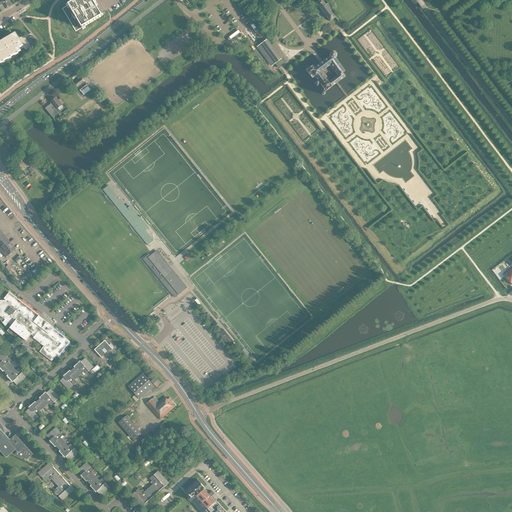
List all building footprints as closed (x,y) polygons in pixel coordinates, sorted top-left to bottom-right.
[(75,0),(62,8),(76,31),(102,16),(101,15),(91,0),(75,0)] [(330,21),(335,17),(329,9),(328,8),(330,7),(328,3),(326,5),(322,0),(319,0),(316,3),(322,11),(329,20),(330,21)] [(0,62),(20,50),(20,49),(24,47),(25,50),(35,43),(31,36),(26,39),(23,35),(22,36),(22,35),(18,38),(17,34),(16,35),(16,34),(0,43),(0,62)] [(265,40),(257,46),(272,66),(275,63),(280,59),(265,40)] [(337,54),(335,52),(332,51),(330,53),(329,56),(322,62),(314,68),(312,66),(306,70),(310,76),(312,78),(314,77),(317,81),(314,83),(317,86),(320,84),(324,90),(321,93),(322,94),(324,95),(325,94),(324,92),(337,82),(345,76),(343,73),(345,71),(335,58),(336,57),(337,54)] [(83,95),(90,89),(81,77),(73,84),(77,89),(78,88),(83,95)] [(52,103),(51,104),(45,108),(52,117),(60,111),(59,110),(63,107),(61,105),(63,103),(60,98),(58,100),(56,97),(55,97),(56,98),(55,99),(54,98),(53,99),(52,99),(51,100),(50,101),(52,103)] [(10,162),(17,172),(24,167),(24,166),(27,164),(20,155),(10,162)] [(127,208),(119,198),(108,185),(103,189),(113,203),(148,245),(153,241),(145,231),(148,229),(148,228),(145,231),(127,208),(129,206),(127,208)] [(14,250),(15,249),(0,230),(0,250),(6,257),(14,250)] [(186,287),(156,251),(150,256),(148,254),(143,259),(174,297),(186,287)] [(54,327),(9,292),(2,300),(0,299),(0,315),(5,319),(3,322),(2,321),(2,322),(3,323),(4,324),(4,325),(5,326),(8,323),(11,325),(7,331),(8,332),(9,333),(11,334),(12,335),(14,336),(15,337),(17,334),(26,341),(31,334),(34,336),(33,337),(43,346),(39,351),(52,361),(56,355),(55,355),(56,354),(58,355),(70,341),(53,328),(54,327)] [(215,326),(217,324),(212,317),(209,319),(215,326)] [(217,332),(228,345),(233,341),(223,329),(221,330),(220,329),(217,332)] [(104,340),(101,343),(94,349),(102,358),(101,357),(105,353),(102,350),(104,348),(107,351),(111,348),(112,349),(104,340)] [(0,368),(12,382),(13,382),(12,382),(13,381),(17,385),(22,380),(26,377),(18,368),(15,371),(8,362),(10,360),(3,352),(0,354),(0,368)] [(85,358),(85,357),(81,361),(80,361),(80,360),(74,366),(63,376),(64,376),(59,381),(60,381),(68,389),(67,389),(68,390),(77,382),(74,379),(83,371),(85,374),(93,366),(85,358)] [(94,373),(100,367),(97,364),(91,370),(94,373)] [(139,399),(154,386),(147,378),(143,373),(128,386),(136,396),(139,399)] [(156,387),(161,383),(155,377),(150,381),(156,387)] [(29,407),(29,408),(25,412),(33,420),(33,421),(42,413),(40,410),(48,402),(51,405),(59,398),(59,397),(58,398),(51,389),(46,393),(45,392),(46,392),(46,391),(28,407),(29,407)] [(146,403),(160,419),(176,405),(169,398),(167,399),(165,396),(159,401),(154,396),(151,399),(151,398),(146,403)] [(118,422),(133,440),(141,434),(125,415),(118,422)] [(0,450),(6,457),(10,453),(15,449),(16,451),(15,454),(27,459),(28,458),(33,454),(15,434),(10,439),(0,428),(0,426),(1,426),(0,424),(0,450)] [(47,435),(46,435),(50,439),(50,440),(49,440),(65,457),(65,456),(69,461),(69,460),(74,456),(78,453),(70,444),(68,446),(60,437),(63,435),(55,427),(47,435)] [(56,469),(55,469),(53,466),(54,466),(50,461),(49,462),(50,462),(38,473),(37,472),(37,473),(41,477),(42,476),(43,478),(42,478),(45,481),(47,479),(49,480),(51,478),(59,486),(56,488),(57,490),(55,492),(57,495),(58,494),(59,495),(58,496),(62,500),(63,500),(62,500),(71,493),(74,489),(75,489),(71,485),(70,485),(68,483),(68,482),(65,479),(58,472),(59,472),(56,469)] [(80,475),(96,492),(96,491),(100,495),(101,495),(100,495),(109,487),(101,478),(99,481),(91,472),(94,470),(86,462),(78,470),(77,470),(81,474),(81,475),(80,474),(80,475)] [(161,489),(164,486),(164,487),(169,483),(169,482),(168,483),(158,471),(158,470),(153,474),(154,475),(153,476),(152,476),(149,478),(152,480),(150,482),(152,485),(145,492),(142,489),(141,491),(138,488),(136,490),(136,491),(135,492),(134,492),(130,496),(141,507),(141,508),(145,504),(145,503),(148,501),(151,498),(158,492),(162,489),(161,489)] [(226,511),(225,511),(226,511),(217,501),(211,495),(213,494),(213,493),(213,492),(213,491),(212,491),(211,491),(209,493),(207,490),(204,487),(196,478),(196,479),(198,481),(193,486),(190,484),(193,487),(187,492),(184,489),(190,496),(191,497),(190,498),(189,498),(189,499),(189,500),(190,500),(191,500),(192,500),(193,499),(204,511),(226,511)]
